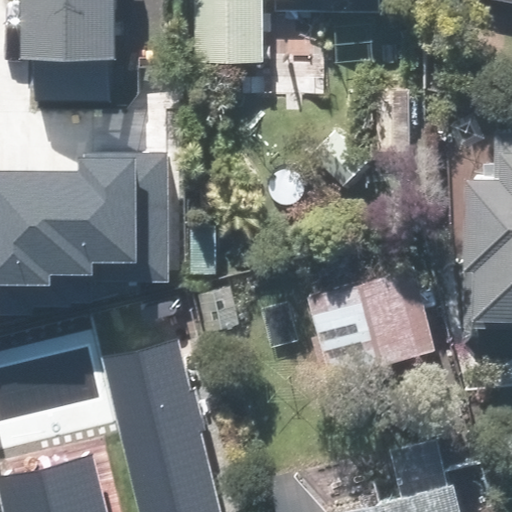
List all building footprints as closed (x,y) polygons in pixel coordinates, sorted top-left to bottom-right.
[(38,0),(37,101),(125,102),(126,58),(166,58),(166,40),(133,39),(133,0),(38,0)] [(215,0),(215,56),(277,56),(277,0),(308,0),(308,10),(388,10),(387,0),(215,0)] [(342,122),(311,149),(345,190),(377,163),(342,122)] [(511,125),(486,124),(477,321),(511,322),(511,125)] [(0,298),(33,299),(33,285),(100,286),(100,267),(176,268),(177,138),(86,137),(85,149),(0,147),(0,298)] [(226,199),(198,199),(196,267),(225,268),(226,199)] [(423,257),(309,283),(331,377),(445,351),(423,257)] [(241,282),(200,289),(209,335),(250,327),(241,282)] [(0,480),(0,488),(5,511),(223,511),(180,336),(104,355),(142,511),(109,511),(96,457),(0,480)] [(501,511),(485,450),(452,459),(445,431),(283,473),(292,511),(501,511)]
